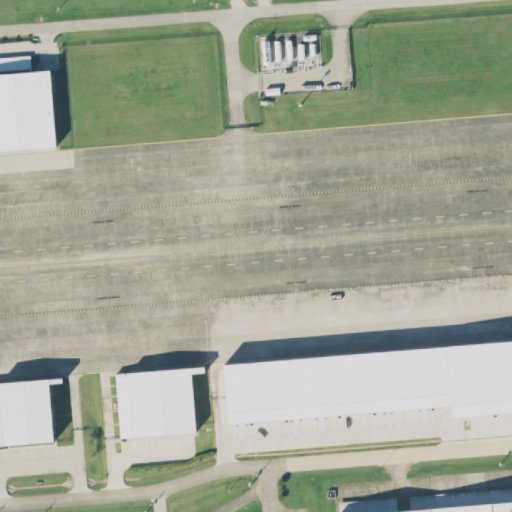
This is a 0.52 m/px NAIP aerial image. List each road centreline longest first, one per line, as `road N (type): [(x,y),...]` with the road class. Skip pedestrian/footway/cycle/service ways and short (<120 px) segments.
road 1 (residential): [(0,503),(149,492),(235,466),(511,446)]
road 2 (residential): [(227,15),(0,29)]
road 3 (residential): [(380,0),(227,15)]
